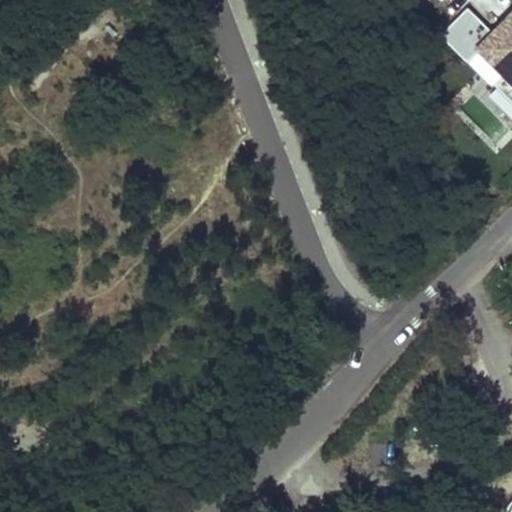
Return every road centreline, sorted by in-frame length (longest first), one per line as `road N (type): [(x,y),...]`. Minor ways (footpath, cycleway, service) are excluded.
road 1 (residential): [(373,346),(340,312),(215,0)]
road 2 (unknown): [(456,273),(492,356),(495,424),(477,441),(315,472)]
road 3 (residential): [(203,511),(373,346)]
road 4 (residential): [(373,346),(511,224)]
